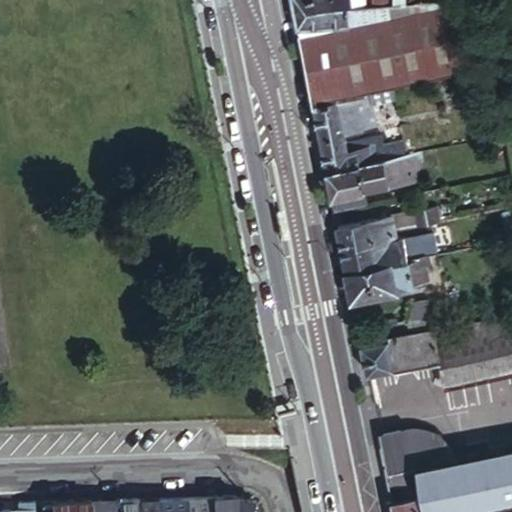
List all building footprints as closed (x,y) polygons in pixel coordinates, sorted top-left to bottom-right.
[(335,0),(294,0),(301,28),(358,17),(355,1),(336,5),(335,0)] [(358,17),(301,28),(308,68),(371,55),(377,88),(393,85),(480,68),(467,0),(378,0),(355,1),(358,17)] [(315,100),(377,88),(371,55),(308,68),(315,100)] [(315,100),(321,132),(345,127),(346,127),(375,121),(372,102),(396,97),(393,85),(377,88),(315,100)] [(321,132),(328,164),(405,149),(403,135),(383,139),(381,130),(348,137),(346,127),(345,127),(321,132)] [(425,173),(420,146),(405,149),(328,164),(337,208),(370,201),(367,185),(425,173)] [(419,219),(442,215),(439,201),(416,205),(419,219)] [(395,224),(419,219),(416,205),(392,210),(395,224)] [(339,220),(344,245),(397,235),(395,224),(392,210),(339,220)] [(344,245),(348,265),(409,253),(406,233),(397,235),(344,245)] [(439,257),(437,247),(409,253),(348,265),(353,291),(415,279),(414,276),(428,273),(425,259),(439,257)] [(363,338),(369,370),(437,357),(437,356),(443,355),(447,382),(511,368),(511,308),(412,329),(363,338)] [(360,325),(363,338),(412,329),(410,315),(360,325)] [(511,511),(511,503),(511,504),(511,506),(511,508),(494,511),(481,511),(480,504),(446,511),(430,511),(431,511),(429,511),(428,508),(511,492),(511,443),(453,454),(442,442),(437,437),(433,431),(429,428),(427,426),(423,425),(421,424),(418,423),(411,423),(388,426),(381,429),(397,511),(511,511)] [(234,511),(234,497),(212,498),(212,511),(234,511)] [(258,511),(250,511),(251,499),(234,497),(234,511),(258,511)] [(158,499),(158,511),(184,511),(184,498),(158,499)] [(212,511),(212,498),(184,498),(184,511),(212,511)] [(135,500),(135,511),(158,511),(158,499),(135,500)] [(66,501),(66,511),(115,511),(115,500),(66,501)] [(115,500),(115,511),(135,511),(135,500),(115,500)] [(66,511),(66,501),(46,502),(46,507),(38,507),(37,511),(66,511)] [(17,511),(30,511),(30,502),(17,502),(17,511)]
